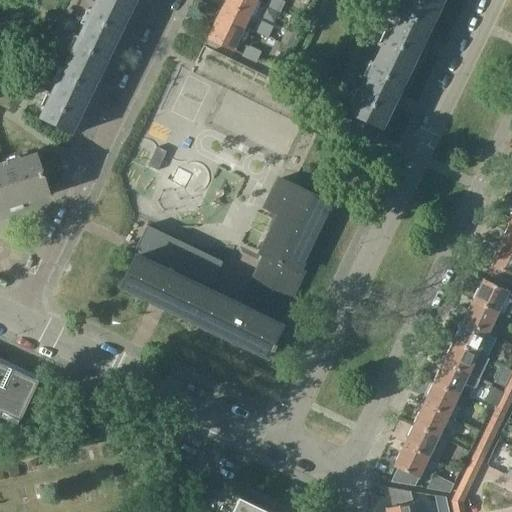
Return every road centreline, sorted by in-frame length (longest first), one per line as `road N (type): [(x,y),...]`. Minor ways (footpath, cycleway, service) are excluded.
road 1 (unclassified): [(492,0),(281,443)]
road 2 (unclassified): [(346,466),(511,120)]
road 3 (residential): [(21,317),(168,0)]
road 4 (residential): [(281,443),(21,317)]
